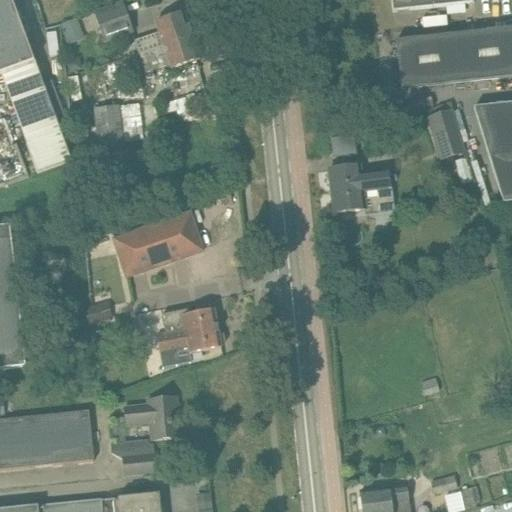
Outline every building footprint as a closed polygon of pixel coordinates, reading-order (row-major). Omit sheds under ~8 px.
[(35,60),(12,0),(0,0),(0,73),(1,73),(38,175),(72,162),(35,60)] [(474,4),(473,0),(392,0),(394,12),(474,4)] [(133,33),(123,3),(95,14),(105,43),(133,33)] [(136,42),(140,55),(192,37),(184,13),(154,23),(158,35),(136,42)] [(77,20),(62,26),(70,46),(85,39),(77,20)] [(511,27),(395,39),(400,89),(511,77),(511,27)] [(192,37),(140,55),(146,74),(170,66),(171,70),(200,60),(192,37)] [(124,104),(125,140),(144,139),(142,103),(124,104)] [(511,202),(511,104),(474,109),(504,204),(511,202)] [(102,172),(128,170),(122,106),(96,109),(102,172)] [(442,164),(468,156),(455,113),(429,120),(442,164)] [(351,137),(331,144),(335,155),(355,149),(351,137)] [(372,168),(329,171),(329,175),(327,178),(327,183),(330,185),(334,215),(365,212),(364,202),(378,201),(378,194),(387,193),(386,179),(373,180),(372,168)] [(203,252),(189,215),(114,242),(128,279),(203,252)] [(0,370),(26,368),(11,228),(0,229),(0,370)] [(90,325),(113,320),(108,304),(94,307),(86,309),(90,325)] [(219,334),(214,310),(188,316),(187,311),(162,316),(166,336),(157,338),(160,355),(189,349),(190,355),(222,348),(221,346),(225,343),(223,336),(219,334)] [(97,347),(106,345),(103,333),(94,335),(97,347)] [(436,379),(421,383),(425,396),(440,391),(436,379)] [(147,405),(124,408),(126,429),(149,426),(151,442),(181,439),(178,414),(179,414),(179,413),(178,413),(177,406),(178,406),(177,406),(176,398),(147,401),(147,405)] [(0,471),(96,462),(91,413),(0,421),(0,471)] [(147,441),(111,445),(112,454),(123,459),(124,476),(156,473),(154,446),(148,443),(147,441)] [(432,482),(435,496),(459,490),(454,476),(432,482)] [(405,490),(360,492),(362,511),(410,511),(409,489),(405,490)] [(208,493),(195,494),(196,510),(209,509),(208,493)] [(120,501),(103,503),(104,511),(161,511),(160,494),(120,498),(120,501)] [(104,511),(103,503),(103,500),(0,510),(0,511),(104,511)]
